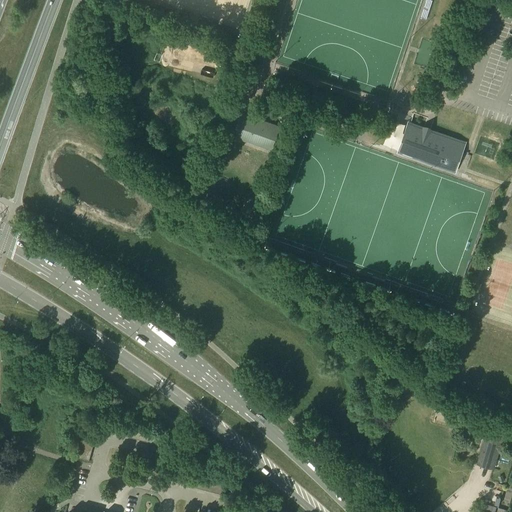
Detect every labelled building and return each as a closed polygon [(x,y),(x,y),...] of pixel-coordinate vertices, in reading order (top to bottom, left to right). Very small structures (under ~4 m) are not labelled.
[(249,75),(246,85),(252,86),(255,76),(249,75)] [(246,114),(237,137),(271,149),(279,126),(246,114)] [(462,146),(393,121),(384,145),(454,170),(462,146)] [(214,200),(216,196),(208,190),(212,176),(208,175),(202,192),(214,200)] [(107,418),(104,430),(110,431),(113,419),(107,418)] [(113,419),(110,431),(116,433),(119,421),(113,419)] [(119,421),(116,433),(121,435),(125,422),(119,421)] [(125,422),(121,435),(127,436),(130,424),(125,422)] [(130,424),(127,436),(133,438),(136,425),(130,424)] [(136,425),(133,438),(139,439),(142,427),(136,425)] [(489,425),(477,464),(493,469),(504,430),(489,425)] [(142,427),(139,439),(145,441),(148,428),(142,427)] [(84,428),(82,433),(95,436),(96,431),(84,428)] [(148,428),(145,441),(151,442),(154,430),(148,428)] [(154,430),(151,442),(156,444),(159,431),(154,430)] [(82,433),(81,439),(93,442),(95,436),(82,433)] [(81,439),(79,445),(92,448),(93,442),(81,439)] [(79,445),(78,451),(90,454),(92,448),(79,445)] [(78,451),(76,457),(88,460),(90,454),(78,451)] [(172,468),(169,480),(175,482),(178,469),(172,468)] [(178,469),(175,482),(181,483),(184,471),(178,469)] [(184,471),(181,483),(187,485),(190,472),(184,471)] [(190,472),(187,485),(193,486),(196,474),(190,472)] [(196,474),(193,486),(198,488),(202,476),(196,474)] [(202,476),(198,488),(204,489),(208,477),(202,476)] [(208,477),(204,489),(210,491),(213,479),(208,477)] [(213,479),(210,491),(216,492),(219,480),(213,479)] [(219,480),(216,492),(221,494),(225,482),(219,480)] [(481,503),(478,511),(494,511),(496,507),(481,503)]
